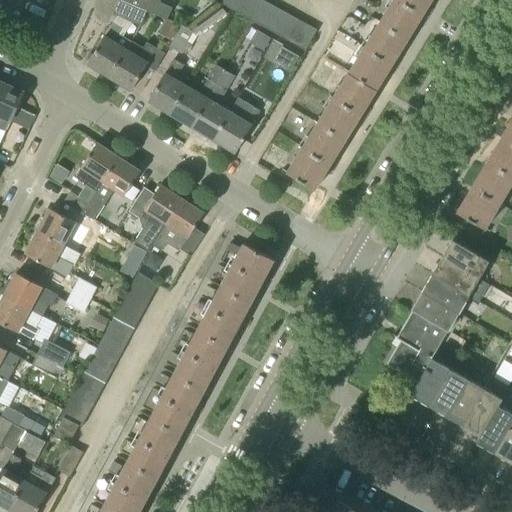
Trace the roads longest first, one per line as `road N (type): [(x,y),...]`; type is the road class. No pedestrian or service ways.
road 1 (residential): [(349,256),(53,94)]
road 2 (secondary): [(502,0),(349,256)]
road 3 (secondary): [(379,273),(511,39)]
road 4 (residential): [(448,511),(288,428)]
road 5 (secondary): [(288,428),(379,273)]
road 6 (secondary): [(349,256),(259,411)]
road 7 (residential): [(0,218),(53,94)]
